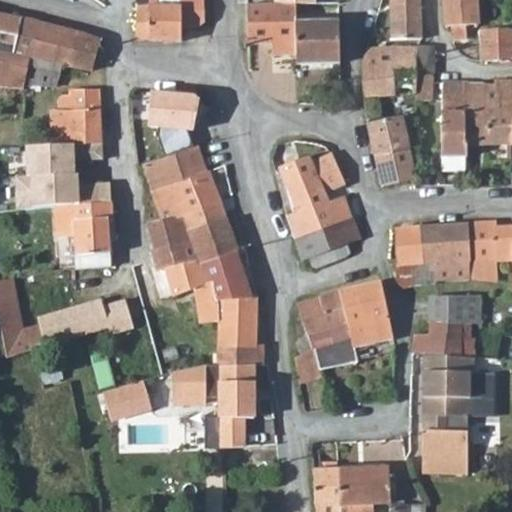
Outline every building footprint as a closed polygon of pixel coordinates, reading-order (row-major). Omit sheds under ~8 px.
[(134,39),(179,42),(179,28),(196,28),(201,22),(201,0),(146,0),(146,7),(135,6),(134,39)] [(418,0),(388,0),(390,38),(419,38),(418,0)] [(441,0),(444,28),(451,28),(452,41),(466,40),(464,25),(478,24),(476,0),(441,0)] [(243,4),(246,43),(271,43),(271,54),(295,54),(294,22),(294,4),(275,4),(248,4),(243,4)] [(0,51),(28,58),(59,65),(65,66),(72,31),(57,26),(8,16),(10,10),(0,8),(0,51)] [(294,22),(295,54),(295,64),(338,63),(337,22),(294,22)] [(511,29),(503,28),(477,31),(479,63),(504,61),(506,58),(511,57),(511,29)] [(95,38),(72,31),(65,66),(89,71),(95,38)] [(414,75),(414,47),(390,47),(366,49),(359,65),(362,97),(378,97),(406,95),(406,101),(415,101),(414,75)] [(432,47),(414,47),(414,75),(431,75),(432,47)] [(0,54),(0,86),(21,88),(21,86),(27,60),(0,54)] [(54,88),(59,65),(28,58),(27,60),(21,86),(39,87),(54,88)] [(431,75),(414,75),(415,101),(431,101),(431,75)] [(501,111),(510,112),(511,111),(511,81),(492,81),(493,83),(501,111)] [(441,82),(441,83),(441,157),(466,157),(466,144),(466,113),(466,84),(466,83),(441,82)] [(485,144),(510,144),(510,112),(501,111),(493,83),(479,84),(482,112),(485,144)] [(479,84),(466,84),(466,113),(482,112),(479,84)] [(21,88),(21,96),(39,97),(39,87),(21,86),(21,88)] [(97,89),(86,89),(68,89),(67,94),(61,96),(57,101),(56,110),(50,111),(50,145),(99,144),(97,89)] [(193,128),(196,96),(151,93),(149,125),(155,125),(188,128),(193,128)] [(378,97),(362,97),(366,119),(369,119),(370,123),(382,121),(378,97)] [(466,144),(485,144),(482,112),(466,113),(466,144)] [(370,123),(367,124),(379,187),(415,179),(400,117),(382,121),(370,123)] [(158,130),(157,135),(165,157),(195,146),(188,128),(155,125),(155,130),(158,130)] [(72,205),(70,186),(77,186),(76,163),(100,161),(99,144),(50,145),(26,146),(27,174),(31,174),(34,208),(41,208),(52,207),(72,205)] [(206,172),(195,146),(165,157),(156,160),(140,165),(151,193),(206,172)] [(343,186),(328,153),(311,161),(308,156),(277,169),(296,212),(329,201),(326,194),(343,186)] [(219,205),(206,172),(151,193),(161,220),(161,222),(181,216),(182,218),(219,205)] [(18,210),(34,208),(31,174),(27,174),(15,176),(18,210)] [(77,186),(70,186),(72,205),(109,202),(107,183),(77,186)] [(329,201),(296,212),(284,216),(292,240),(321,230),(352,219),(343,196),(329,201)] [(72,205),(52,207),(56,237),(74,236),(76,255),(107,253),(105,221),(110,220),(109,202),(72,205)] [(224,219),(219,205),(182,218),(187,233),(224,219)] [(187,233),(182,218),(181,216),(161,222),(161,220),(147,224),(155,249),(158,248),(180,242),(182,247),(191,245),(187,233)] [(230,231),(224,219),(187,233),(191,245),(198,264),(236,251),(230,231)] [(352,219),(321,230),(328,251),(346,244),(360,239),(352,219)] [(465,223),(468,262),(496,259),(496,248),(495,222),(465,223)] [(511,222),(495,222),(496,248),(511,247),(511,236),(511,227),(511,222)] [(465,223),(441,225),(443,263),(468,262),(465,223)] [(441,225),(418,227),(421,265),(432,265),(434,280),(469,277),(469,275),(468,262),(443,263),(441,225)] [(398,267),(410,266),(421,265),(418,227),(393,229),(398,262),(398,267)] [(321,230),(292,240),(300,262),(308,259),(328,251),(321,230)] [(205,283),(198,264),(191,245),(182,247),(180,242),(158,248),(173,297),(192,290),(198,324),(218,321),(217,348),(253,345),(255,296),(250,296),(212,301),(210,281),(205,283)] [(346,244),(328,251),(333,262),(347,257),(350,254),(346,244)] [(246,281),(236,251),(198,264),(205,283),(210,281),(212,301),(250,296),(246,281)] [(333,262),(328,251),(308,259),(311,267),(316,269),(333,262)] [(496,259),(468,262),(469,275),(497,272),(496,259)] [(390,266),(397,291),(412,289),(412,286),(410,266),(398,267),(398,262),(390,263),(390,266)] [(410,266),(412,286),(435,284),(434,280),(432,265),(421,265),(410,266)] [(0,334),(5,359),(44,347),(36,328),(21,331),(10,279),(0,281),(0,334)] [(341,290),(318,297),(323,314),(342,310),(349,338),(352,349),(354,349),(391,340),(379,282),(341,290)] [(429,296),(428,324),(459,325),(477,326),(478,297),(429,296)] [(323,314),(318,297),(296,304),(306,336),(294,344),(300,355),(310,350),(349,338),(342,310),(323,314)] [(101,299),(39,317),(48,347),(110,328),(112,336),(134,329),(125,300),(103,307),(101,299)] [(412,334),(411,356),(423,356),(459,357),(474,357),(474,340),(470,340),(470,325),(459,325),(428,324),(428,335),(412,334)] [(352,349),(349,338),(310,350),(319,372),(357,362),(354,349),(352,349)] [(99,389),(116,384),(103,340),(86,345),(99,389)] [(203,366),(169,375),(170,408),(203,406),(203,401),(217,400),(218,418),(218,421),(252,419),(250,367),(259,366),(259,345),(253,345),(217,348),(216,365),(203,366)] [(300,355),(293,358),(298,385),(320,379),(319,372),(310,350),(300,355)] [(423,356),(422,384),(458,385),(459,357),(423,356)] [(422,384),(421,408),(470,409),(470,374),(473,374),(474,357),(459,357),(458,385),(422,384)] [(495,374),(473,374),(470,374),(470,409),(469,417),(494,418),(495,374)] [(143,381),(102,393),(110,420),(151,408),(143,381)] [(470,409),(421,408),(420,451),(419,474),(466,475),(467,430),(452,430),(452,416),(469,417),(470,409)] [(252,419),(218,421),(218,418),(186,420),(187,431),(206,430),(207,451),(256,448),(255,419),(252,419)] [(492,431),(467,430),(466,475),(491,475),(492,431)] [(336,470),(338,505),(337,511),(375,511),(375,505),(389,504),(387,466),(336,470)] [(311,471),(313,506),(338,505),(336,470),(319,471),(311,471)] [(205,511),(218,511),(217,480),(204,480),(205,511)] [(273,491),(257,494),(259,504),(275,501),(273,491)]
